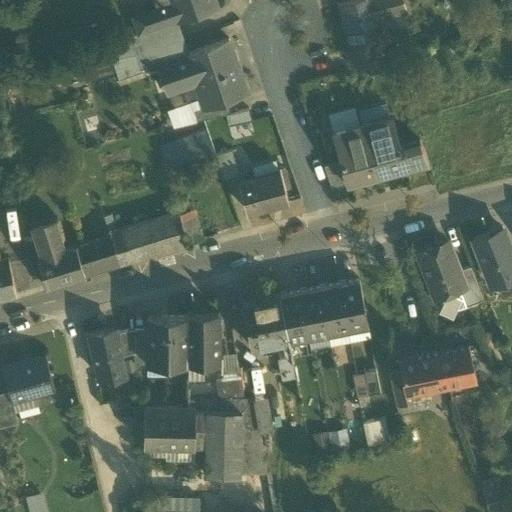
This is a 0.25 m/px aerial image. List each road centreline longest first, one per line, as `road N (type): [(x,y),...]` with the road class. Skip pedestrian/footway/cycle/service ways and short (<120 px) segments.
road 1 (tertiary): [(67,300),(331,234)]
road 2 (residential): [(331,234),(258,13)]
road 3 (residential): [(67,300),(113,511)]
road 4 (tertiary): [(331,234),(511,193)]
